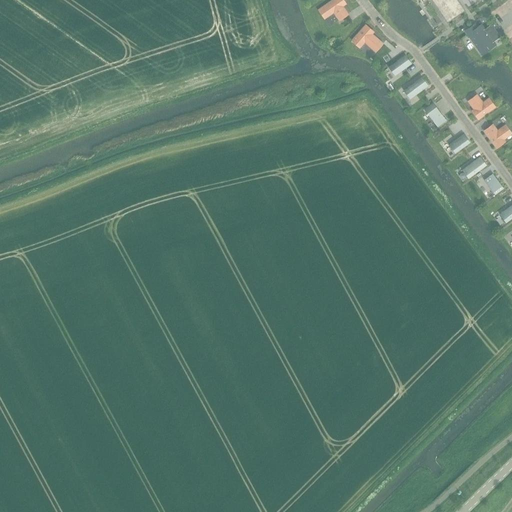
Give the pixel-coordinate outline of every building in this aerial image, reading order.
[(345,3),(344,1),(342,2),(341,0),(332,0),(322,7),(328,15),(333,12),(339,20),(347,14),(342,6),(345,3)] [(432,0),(447,22),(465,10),(457,0),(432,0)] [(474,24),(465,30),(481,54),(495,44),(493,41),(499,36),(491,25),(480,33),(474,24)] [(364,41),(372,48),(378,40),(371,34),(373,32),(365,25),(352,40),(359,47),(364,41)] [(394,76),(411,63),(405,55),(388,67),(394,76)] [(409,99),(428,85),(422,77),(403,90),(409,99)] [(488,98),(482,103),(476,95),(468,101),(474,109),(472,111),(478,119),(494,107),(488,98)] [(437,127),(446,120),(433,102),(424,109),(437,127)] [(511,133),(505,125),(497,131),(492,125),(484,130),(496,147),(504,141),(503,139),(511,133)] [(464,133),(448,145),(454,153),(470,142),(464,133)] [(486,149),(492,157),(496,155),(490,146),(486,149)] [(486,165),(480,156),(461,170),(468,178),(486,165)] [(495,195),(503,188),(492,173),(484,180),(495,195)] [(505,223),(511,217),(511,204),(499,214),(505,223)]
